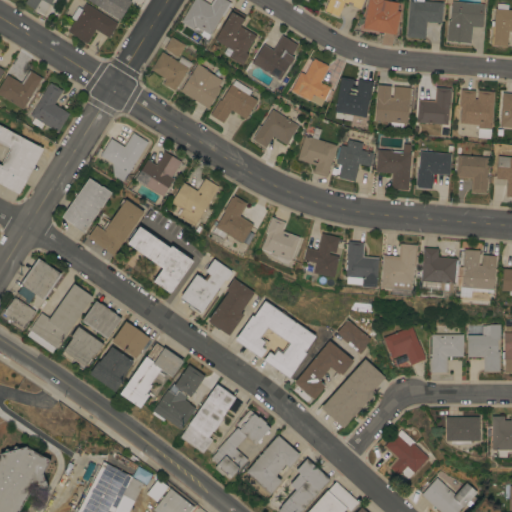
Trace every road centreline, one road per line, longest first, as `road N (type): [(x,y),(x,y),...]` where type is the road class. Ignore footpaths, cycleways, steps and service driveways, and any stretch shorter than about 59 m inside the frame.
road 1 (residential): [(402,511),(263,387),(0,209)]
road 2 (tertiary): [(511,225),(319,203),(112,87)]
road 3 (tertiary): [(214,497),(0,339)]
road 4 (residential): [(511,69),(361,55),(264,0)]
road 5 (tertiary): [(112,87),(0,267)]
road 6 (residential): [(511,395),(403,395),(346,461)]
road 7 (tertiary): [(112,87),(0,17)]
